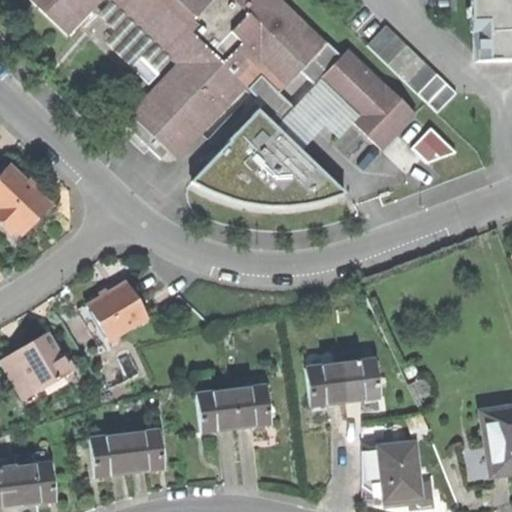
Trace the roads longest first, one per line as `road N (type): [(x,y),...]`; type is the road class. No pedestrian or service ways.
road 1 (residential): [(511,191),(305,266),(225,263),(129,208)]
road 2 (residential): [(129,208),(0,82)]
road 3 (residential): [(0,303),(129,208)]
road 4 (residential): [(400,0),(502,93)]
road 5 (residential): [(151,511),(188,504),(276,511)]
